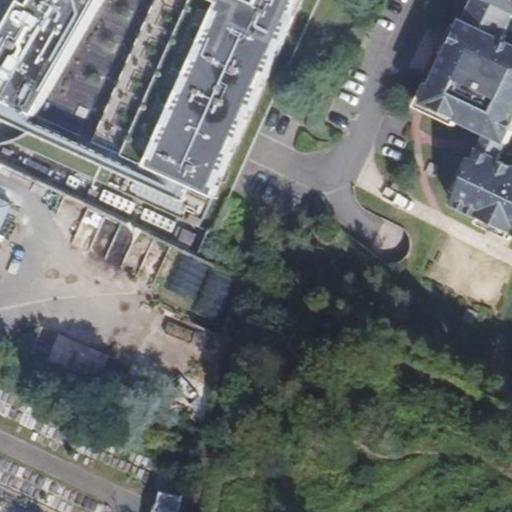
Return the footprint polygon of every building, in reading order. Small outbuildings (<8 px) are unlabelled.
[(20,0),(25,2),(0,43),(0,98),(25,110),(44,119),(39,142),(24,134),(11,140),(6,142),(0,142),(0,162),(201,259),(213,233),(199,227),(304,0),(20,0)] [(511,13),(484,0),(471,0),(462,21),(501,39),(511,13)] [(511,0),(484,0),(511,13),(511,0)] [(511,119),(511,44),(501,39),(462,21),(425,99),(484,127),(504,136),(511,119)] [(476,142),(496,153),(504,136),(484,127),(476,142)] [(511,159),(496,153),(476,142),(449,198),(485,215),(488,207),(501,214),(498,222),(511,228),(511,159)] [(488,207),(485,215),(498,222),(501,214),(488,207)] [(0,278),(1,279),(8,251),(0,249),(0,278)] [(233,316),(250,290),(236,280),(219,306),(233,316)]
